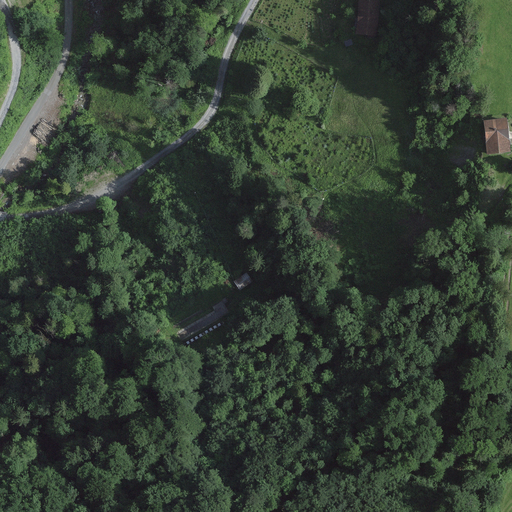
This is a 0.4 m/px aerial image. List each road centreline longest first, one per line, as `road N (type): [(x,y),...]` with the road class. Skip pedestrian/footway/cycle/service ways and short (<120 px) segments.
road 1 (track): [(255,0),(202,124),(91,203),(0,217)]
road 2 (track): [(468,511),(499,430),(511,245)]
road 3 (unclassified): [(70,0),(66,47),(47,105),(0,172)]
road 4 (track): [(0,118),(16,80),(17,52),(1,0)]
